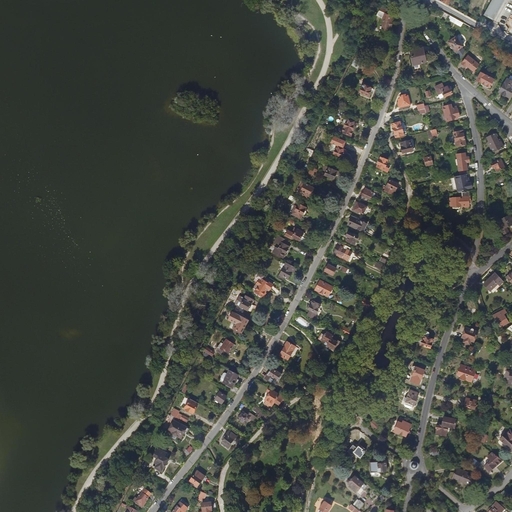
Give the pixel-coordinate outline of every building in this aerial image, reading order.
[(493,19),(503,0),(493,0),(485,15),(493,19)] [(390,10),(382,5),(380,9),(388,14),(390,10)] [(390,31),(394,17),(387,14),(379,10),(377,15),(376,17),(380,18),(384,19),(381,29),(390,31)] [(463,23),(451,16),(449,20),(459,25),(461,26),(463,23)] [(375,28),(380,18),(376,17),(372,24),(371,26),(375,28)] [(464,47),(456,37),(454,39),(451,42),(454,47),(453,48),(453,49),(453,50),(455,52),(456,53),(456,52),(458,51),(463,47),(464,47)] [(427,62),(424,47),(411,50),(414,65),(427,62)] [(462,59),(466,50),(463,47),(458,51),(456,52),(462,59)] [(467,65),(474,71),(479,64),(468,56),(462,64),(466,67),(467,65)] [(490,88),(496,77),(493,75),(491,78),(481,72),(477,81),(490,88)] [(511,80),(508,78),(505,83),(504,82),(499,92),(502,94),(501,94),(505,96),(506,96),(509,98),(511,91),(511,80)] [(452,94),(449,86),(444,88),(442,84),(435,88),(439,95),(443,94),(444,98),(452,94)] [(368,96),(371,89),(362,85),(359,93),(368,96)] [(410,105),(408,96),(406,96),(405,95),(400,96),(401,99),(398,99),(399,102),(398,102),(398,103),(399,105),(399,106),(400,106),(400,107),(410,105)] [(452,108),(451,104),(443,106),(447,121),(455,119),(454,118),(460,116),(457,106),(452,108)] [(335,115),(339,108),(332,105),(331,108),(329,111),(335,115)] [(357,127),(358,124),(345,119),(339,131),(351,136),(354,130),(355,129),(355,128),(355,127),(357,127)] [(406,132),(406,131),(405,125),(404,124),(401,124),(400,122),(392,124),(395,138),(404,136),(403,133),(406,132)] [(466,144),(463,130),(454,133),(454,137),(451,138),(453,147),(466,144)] [(503,148),(500,142),(499,142),(498,141),(498,140),(497,137),(498,137),(497,134),(495,135),(495,134),(487,137),(488,142),(492,153),(503,148)] [(414,154),(411,140),(400,142),(403,153),(405,152),(406,156),(414,154)] [(346,154),(348,150),(337,146),(334,154),(343,158),(343,157),(344,156),(345,156),(345,155),(345,154),(345,153),(346,154)] [(316,159),(318,153),(310,149),(307,154),(316,159)] [(434,168),(431,153),(424,154),(428,170),(434,168)] [(470,163),(469,157),(466,158),(465,153),(457,155),(459,172),(468,170),(467,163),(470,163)] [(386,167),(389,160),(381,157),(379,160),(378,162),(378,163),(386,167)] [(505,169),(501,159),(492,163),(496,172),(505,169)] [(339,171),(333,167),(333,166),(328,163),(324,169),(327,171),(325,173),(334,178),(335,177),(336,177),(337,175),(337,174),(335,173),(335,172),(337,173),(339,171)] [(315,176),(318,171),(313,168),(309,173),(315,176)] [(469,183),(467,174),(454,177),(456,186),(458,186),(459,190),(472,187),(471,182),(469,183)] [(395,191),(399,184),(390,180),(386,186),(395,191)] [(310,196),(314,188),(306,183),(302,190),(300,189),(298,193),(306,197),(307,195),(310,196)] [(369,203),(374,192),(365,189),(364,192),(363,192),(362,194),(363,195),(361,200),(369,203)] [(470,201),(471,191),(467,191),(467,192),(464,192),(464,197),(461,197),(461,196),(454,196),(453,205),(465,205),(465,206),(468,206),(468,205),(469,205),(469,201),(470,201)] [(367,207),(357,202),(355,204),(357,205),(354,210),(358,212),(358,211),(363,213),(367,207)] [(306,212),(306,210),(305,210),(307,207),(299,203),(297,206),(296,209),(294,208),(292,213),(301,218),(303,214),(304,214),(305,214),(306,212)] [(506,227),(511,223),(511,220),(509,215),(501,219),(498,221),(500,225),(499,226),(500,229),(502,230),(504,234),(509,231),(506,227)] [(362,231),(366,223),(351,216),(348,224),(362,231)] [(402,222),(397,220),(389,217),(387,221),(392,223),(400,226),(402,222)] [(305,235),(306,233),(297,228),(294,233),(288,229),(285,235),(292,238),(293,236),(304,242),(306,237),(302,235),(303,234),(305,235)] [(357,239),(359,236),(347,230),(345,233),(347,234),(344,240),(354,244),(357,239)] [(289,246),(287,245),(289,241),(278,235),(274,243),(277,245),(273,252),(283,257),(289,246)] [(348,250),(346,249),(348,246),(339,242),(334,252),(339,254),(338,256),(341,257),(343,255),(344,253),(346,254),(348,250)] [(293,272),(296,267),(286,262),(278,277),(283,280),(284,277),(288,279),(292,271),(293,272)] [(333,275),(336,268),(328,264),(327,267),(326,266),(324,269),(325,270),(325,271),(333,275)] [(255,277),(258,271),(256,271),(250,267),(247,272),(255,277)] [(504,281),(496,272),(484,283),(491,290),(495,287),(494,286),(498,282),(500,285),(504,281)] [(273,284),(269,281),(269,282),(263,278),(261,280),(259,278),(257,282),(259,283),(254,291),(262,296),(263,294),(264,294),(265,294),(267,291),(267,289),(268,287),(270,289),(273,284)] [(328,296),(333,287),(324,283),(325,282),(320,279),(315,289),(320,292),(319,293),(323,295),(324,294),(328,296)] [(251,306),(254,299),(247,296),(246,297),(244,296),(241,302),(243,303),(241,306),(244,308),(243,309),(245,310),(246,309),(251,311),(253,307),(251,306)] [(314,319),(321,304),(313,300),(311,304),(309,304),(308,307),(308,308),(310,309),(307,315),(314,319)] [(369,308),(371,304),(363,300),(361,304),(369,308)] [(508,322),(503,313),(506,311),(504,308),(493,314),(501,326),(508,322)] [(242,333),(249,319),(235,311),(230,319),(236,323),(234,328),(242,333)] [(351,331),(342,326),(340,331),(348,335),(351,331)] [(474,341),(478,331),(474,330),(474,329),(474,328),(473,328),(472,327),(472,328),(471,328),(471,329),(466,327),(463,337),(465,338),(464,341),(470,344),(472,340),(474,341)] [(433,343),(434,339),(429,337),(430,334),(430,333),(429,332),(429,331),(428,330),(427,330),(426,330),(425,331),(424,331),(422,338),(421,338),(420,343),(422,343),(422,344),(431,347),(432,345),(433,344),(433,343)] [(333,337),(333,336),(334,337),(335,334),(330,331),(328,333),(325,331),(320,339),(326,342),(325,344),(334,349),(337,342),(332,339),(333,337)] [(334,351),(340,342),(333,337),(332,339),(337,342),(334,349),(327,345),(326,346),(334,351)] [(229,353),(234,344),(226,339),(223,344),(221,343),(216,351),(223,355),(226,351),(229,353)] [(279,355),(291,362),(299,349),(287,342),(279,355)] [(476,370),(462,364),(458,374),(462,375),(461,376),(461,378),(462,378),(461,379),(471,382),(476,370)] [(415,370),(411,380),(419,384),(425,369),(415,365),(414,366),(413,368),(413,369),(415,370)] [(264,378),(271,382),(274,379),(277,381),(282,373),(272,367),(264,378)] [(231,388),(238,374),(230,369),(228,373),(224,371),(223,374),(226,376),(222,383),(231,388)] [(287,398),(268,387),(266,391),(269,392),(265,400),(266,401),(264,403),(270,408),(274,402),(278,405),(281,401),(284,403),(287,398)] [(221,403),(228,394),(221,389),(218,393),(214,398),(221,403)] [(415,404),(419,396),(416,394),(418,391),(411,389),(407,397),(406,396),(404,399),(406,400),(406,401),(405,404),(405,406),(411,408),(412,407),(413,404),(415,404)] [(477,408),(478,404),(476,404),(477,400),(467,397),(465,405),(475,408),(477,408)] [(192,412),(198,402),(190,398),(184,407),(192,412)] [(256,405),(252,409),(258,414),(261,410),(256,405)] [(178,415),(179,412),(180,412),(180,410),(177,409),(178,409),(175,407),(172,414),(180,419),(181,416),(178,415)] [(249,418),(252,414),(248,412),(247,413),(243,411),(238,419),(245,424),(247,421),(249,421),(250,420),(249,418)] [(408,422),(400,418),(399,420),(395,418),(390,428),(395,431),(395,430),(402,433),(408,422)] [(167,432),(171,423),(166,420),(162,429),(167,432)] [(181,438),(187,428),(174,420),(168,431),(169,431),(177,436),(181,438)] [(376,428),(379,425),(373,420),(370,423),(376,428)] [(446,435),(448,424),(443,422),(442,425),(438,424),(438,425),(437,424),(436,427),(438,428),(437,433),(446,435)] [(511,450),(511,431),(508,427),(504,431),(495,441),(509,454),(511,450)] [(232,438),(234,435),(229,431),(224,438),(225,439),(222,443),(228,447),(234,439),(232,438)] [(361,458),(367,450),(362,446),(361,448),(359,446),(354,452),(358,456),(357,457),(359,459),(360,458),(361,458)] [(163,460),(167,453),(163,451),(164,450),(159,447),(153,456),(157,458),(152,466),(161,472),(166,462),(163,460)] [(189,456),(193,451),(194,450),(189,447),(185,453),(189,456)] [(496,467),(503,460),(494,453),(488,457),(491,460),(485,466),(490,472),(496,466),(496,467)] [(387,471),(387,463),(384,463),(384,461),(371,462),(372,472),(387,471)] [(420,466),(420,465),(419,464),(419,463),(418,462),(417,461),(416,461),(415,461),(414,461),(412,461),(411,462),(411,463),(410,464),(410,465),(410,466),(410,467),(411,469),(412,470),(414,470),(415,471),(416,470),(417,470),(418,469),(419,468),(419,467),(420,466)] [(466,475),(467,472),(456,468),(452,477),(463,482),(463,483),(470,485),(473,477),(466,475)] [(193,485),(197,488),(204,478),(197,472),(189,482),(191,483),(190,486),(192,487),(193,485)] [(361,487),(364,483),(357,477),(358,476),(356,474),(356,476),(355,475),(350,481),(348,479),(347,481),(354,487),(353,487),(361,494),(364,490),(361,487)] [(146,500),(148,498),(147,497),(151,493),(145,488),(137,497),(135,497),(133,499),(142,506),(146,501),(145,501),(145,500),(146,500)] [(328,511),(333,505),(329,503),(330,501),(326,499),(320,509),(322,510),(321,511),(328,511)] [(361,510),(365,504),(360,500),(356,505),(361,510)] [(491,509),(488,511),(501,511),(504,509),(496,501),(490,508),(491,509)] [(186,511),(190,508),(180,502),(172,511),(186,511)] [(212,511),(211,502),(201,504),(203,511),(212,511)]
